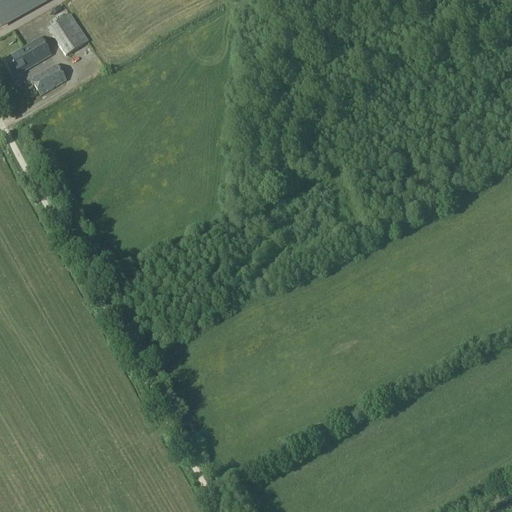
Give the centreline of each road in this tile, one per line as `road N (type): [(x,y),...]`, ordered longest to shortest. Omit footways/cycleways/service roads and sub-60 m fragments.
road 1 (track): [(219,511),(0,123)]
road 2 (track): [(245,0),(92,201),(55,224)]
